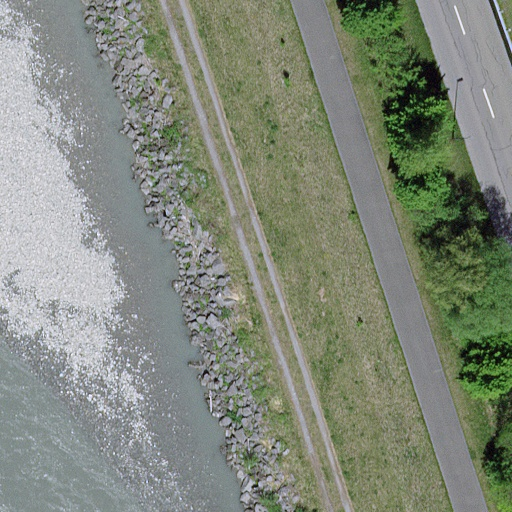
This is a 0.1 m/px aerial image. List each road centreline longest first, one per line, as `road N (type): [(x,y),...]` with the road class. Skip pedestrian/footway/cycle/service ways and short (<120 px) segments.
road 1 (track): [(165,0),(330,511)]
road 2 (unclassified): [(511,174),(451,0)]
